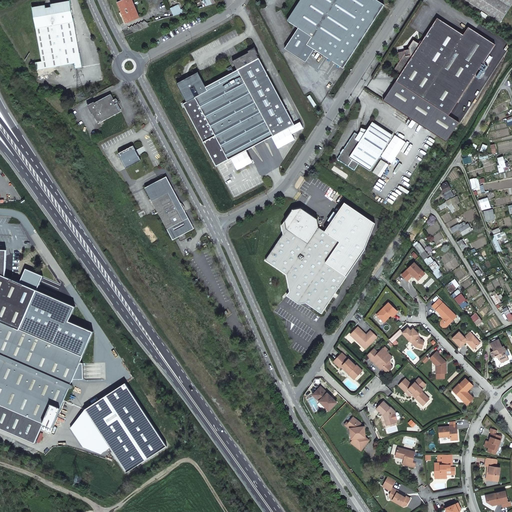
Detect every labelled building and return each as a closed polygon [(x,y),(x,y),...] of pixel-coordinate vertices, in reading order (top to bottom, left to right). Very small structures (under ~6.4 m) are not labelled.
[(132,0),(123,0),(118,3),(122,14),(126,23),(139,17),(132,0)] [(384,5),(376,0),(300,0),(287,21),(299,29),(284,49),(304,62),(313,49),(343,68),(384,5)] [(511,0),(466,0),(500,22),(511,3),(511,0)] [(79,53),(73,22),(74,22),(70,1),(51,4),(51,7),(46,8),(45,5),(32,7),(33,11),(35,25),(36,29),(42,61),(36,62),(37,70),(74,63),(75,68),(82,67),(80,53),(79,53)] [(174,16),(182,13),(179,6),(170,8),(174,16)] [(413,40),(409,47),(409,49),(404,51),(405,54),(401,55),(402,58),(400,61),(395,69),(401,73),(383,101),(436,135),(495,44),(474,31),(469,39),(463,35),(437,18),(420,44),(413,40)] [(132,26),(129,28),(133,33),(149,26),(148,23),(144,21),(142,23),(141,22),(139,24),(138,23),(136,25),(135,24),(133,27),(132,26)] [(469,27),(463,35),(469,39),(474,31),(469,27)] [(216,166),(273,136),(293,125),(256,56),(258,55),(254,48),(247,52),(248,53),(240,57),(239,63),(233,61),(232,62),(236,71),(206,87),(198,72),(177,83),(188,105),(185,107),(216,166)] [(111,94),(89,106),(98,124),(120,112),(116,104),(119,103),(117,98),(114,99),(111,94)] [(316,105),(310,95),(307,97),(314,107),(316,105)] [(359,163),(370,171),(391,139),(370,126),(365,133),(360,132),(358,135),(355,133),(337,159),(354,170),(359,163)] [(120,154),(127,167),(140,160),(133,147),(120,154)] [(145,188),(166,226),(167,229),(173,240),(194,229),(166,177),(145,188)] [(447,183),(441,186),(445,193),(451,190),(447,183)] [(284,234),(266,260),(287,274),(290,291),(306,302),(322,313),(347,276),(326,262),(340,242),(320,227),(318,219),(301,208),(293,210),(282,226),(284,234)] [(461,224),(451,230),(453,233),(459,229),(463,235),(472,230),(468,224),(463,227),(461,224)] [(418,243),(415,247),(421,253),(424,251),(418,243)] [(0,428),(34,443),(43,424),(52,428),(82,356),(24,331),(20,329),(36,290),(5,276),(6,250),(0,249),(0,428)] [(434,262),(430,265),(434,271),(439,268),(434,262)] [(414,263),(402,275),(408,280),(413,275),(418,280),(425,274),(414,263)] [(476,266),(473,268),(478,275),(482,274),(476,266)] [(451,281),(446,285),(448,288),(447,289),(450,292),(456,288),(451,281)] [(79,305),(41,289),(24,331),(86,354),(97,330),(74,321),(79,305)] [(287,296),(299,304),(306,302),(290,291),(287,296)] [(461,294),(455,299),(462,308),(468,305),(464,301),(465,300),(461,294)] [(436,310),(442,316),(445,318),(441,322),(441,325),(444,327),(447,327),(457,316),(443,303),(439,299),(432,306),(436,310)] [(389,302),(377,315),(384,321),(389,316),(389,315),(390,314),(392,316),(398,311),(389,302)] [(506,307),(503,309),(507,317),(511,315),(506,307)] [(475,313),(470,318),(476,327),(482,322),(475,313)] [(363,333),(362,332),(362,330),(358,327),(351,334),(356,339),(356,340),(366,349),(377,337),(371,331),(366,335),(364,332),(363,333)] [(403,333),(414,345),(416,347),(422,349),(424,342),(423,340),(421,339),(417,336),(419,334),(413,329),(411,331),(408,328),(403,333)] [(452,338),(460,347),(465,342),(468,342),(472,346),(475,347),(480,343),(470,332),(464,337),(459,332),(452,338)] [(503,362),(508,359),(507,356),(509,355),(507,349),(505,350),(504,346),(502,346),(499,339),(490,343),(493,350),(492,351),(491,351),(491,353),(492,357),(495,356),(498,357),(500,360),(503,362)] [(392,357),(383,348),(378,353),(374,349),(367,356),(372,360),(373,359),(378,364),(379,362),(384,366),(382,368),(386,371),(389,371),(393,366),(390,364),(389,363),(389,361),(390,360),(392,357)] [(445,362),(438,355),(439,355),(436,352),(429,359),(432,361),(431,362),(436,366),(436,374),(444,374),(444,370),(446,369),(446,365),(444,365),(444,364),(445,362)] [(342,365),(346,368),(345,369),(349,373),(348,374),(354,379),(362,371),(356,365),(356,366),(348,359),(341,353),(333,361),(340,368),(341,367),(342,365)] [(372,360),(381,369),(382,368),(384,366),(379,362),(378,364),(373,359),(372,360)] [(407,390),(412,394),(413,393),(416,396),(415,398),(418,400),(424,393),(422,392),(423,390),(422,389),(426,384),(419,378),(412,385),(405,379),(399,385),(406,392),(406,391),(407,390)] [(459,384),(452,390),(457,395),(464,395),(463,401),(467,405),(474,398),(467,392),(473,385),(466,378),(459,384)] [(126,472),(167,446),(125,383),(85,409),(126,472)] [(313,395),(329,410),(337,402),(321,387),(313,395)] [(420,400),(424,404),(429,399),(424,393),(418,400),(419,401),(420,400)] [(390,408),(383,401),(376,408),(377,409),(379,411),(383,415),(384,415),(385,417),(384,417),(385,422),(389,421),(390,422),(395,421),(393,414),(393,413),(395,412),(390,407),(390,408)] [(366,438),(365,432),(363,432),(362,427),(360,425),(361,423),(353,416),(348,422),(347,424),(352,428),(350,429),(351,434),(353,434),(353,439),(351,442),(361,451),(369,441),(366,438)] [(449,437),(450,437),(450,439),(451,440),(458,440),(457,425),(456,425),(449,426),(438,427),(439,437),(449,437)] [(489,442),(488,443),(487,447),(489,448),(493,449),(497,450),(497,451),(502,437),(491,433),(490,437),(491,437),(489,442)] [(415,452),(398,447),(395,456),(404,459),(403,460),(407,461),(406,465),(414,467),(416,463),(412,462),(415,452)] [(446,473),(450,473),(450,474),(455,474),(455,467),(450,468),(450,465),(452,465),(452,455),(443,455),(443,465),(441,465),(440,463),(435,463),(435,478),(441,478),(441,476),(446,476),(446,474),(446,473)] [(490,466),(489,474),(487,473),(486,479),(498,481),(500,467),(496,467),(497,459),(486,458),(485,466),(488,466),(490,466)] [(388,476),(383,486),(390,490),(391,487),(396,480),(388,476)] [(394,501),(396,501),(398,502),(398,504),(402,507),(405,506),(410,499),(406,497),(405,498),(397,493),(398,491),(393,488),(391,491),(389,495),(389,499),(394,501)] [(494,503),(497,502),(497,504),(501,503),(502,507),(511,505),(510,501),(508,502),(505,491),(487,495),(488,500),(486,502),(492,506),(494,503)] [(445,508),(447,511),(458,511),(458,510),(461,509),(458,503),(445,508)]
